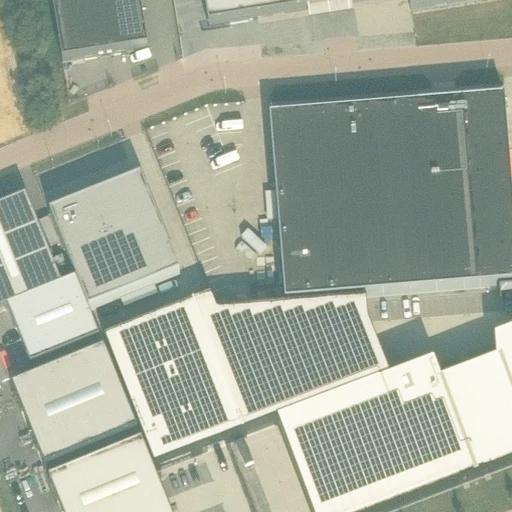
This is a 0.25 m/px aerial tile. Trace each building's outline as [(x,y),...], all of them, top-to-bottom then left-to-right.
[(140,0),(50,0),(62,66),(149,52),(140,0)] [(203,0),(208,30),(393,0),(408,0),(410,13),(493,0),(203,0)] [(469,98),(495,97),(495,86),(469,87),(469,98)] [(216,124),(198,132),(205,209),(276,203),(285,306),(511,286),(511,193),(505,103),(504,101),(216,124)] [(146,195),(140,181),(129,186),(128,185),(49,217),(76,284),(88,313),(180,277),(146,195)] [(26,201),(0,210),(0,314),(7,311),(61,290),(26,201)] [(61,290),(7,311),(31,371),(100,343),(88,313),(76,284),(61,290)] [(211,300),(192,307),(243,440),(277,427),(309,511),(392,511),(511,466),(511,344),(497,345),(498,363),(441,385),(434,366),(390,383),(366,303),(216,315),(211,300)] [(192,307),(104,342),(155,474),(243,440),(192,307)] [(104,354),(11,391),(44,473),(137,436),(104,354)] [(48,483),(59,511),(167,511),(141,446),(48,483)]
